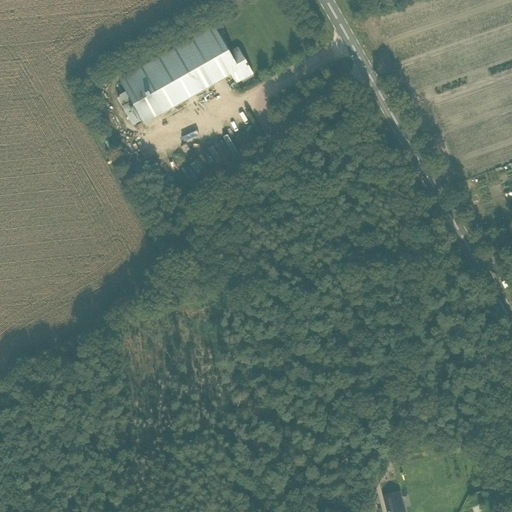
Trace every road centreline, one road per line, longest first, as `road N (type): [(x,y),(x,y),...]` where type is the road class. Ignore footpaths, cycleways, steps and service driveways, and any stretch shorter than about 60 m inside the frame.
road 1 (secondary): [(511,325),(328,0)]
road 2 (track): [(0,373),(114,297)]
